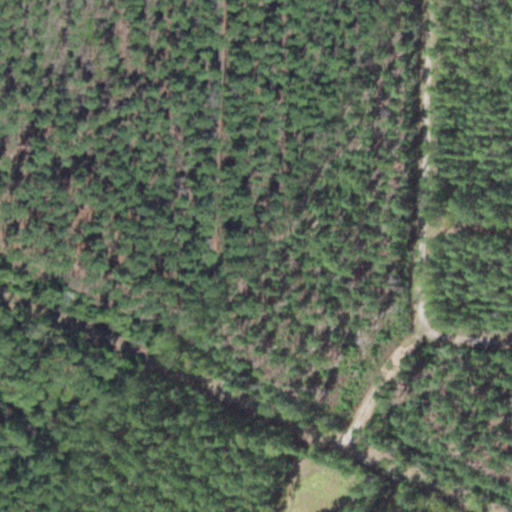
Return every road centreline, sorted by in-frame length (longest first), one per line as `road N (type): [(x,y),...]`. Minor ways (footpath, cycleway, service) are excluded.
road 1 (track): [(0,291),(506,511)]
road 2 (track): [(511,338),(424,334),(433,0)]
road 3 (track): [(220,0),(214,259)]
